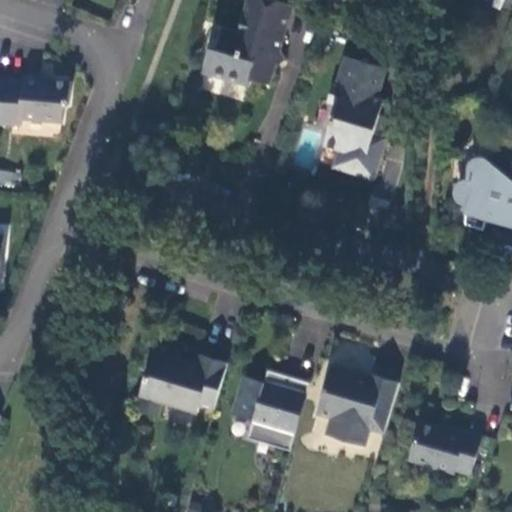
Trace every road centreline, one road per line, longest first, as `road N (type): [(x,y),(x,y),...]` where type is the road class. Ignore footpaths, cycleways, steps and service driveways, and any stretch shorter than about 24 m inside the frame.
road 1 (residential): [(59,236),(466,355),(483,289),(84,161)]
road 2 (residential): [(0,5),(118,50),(84,161)]
road 3 (residential): [(59,236),(21,332),(0,351)]
